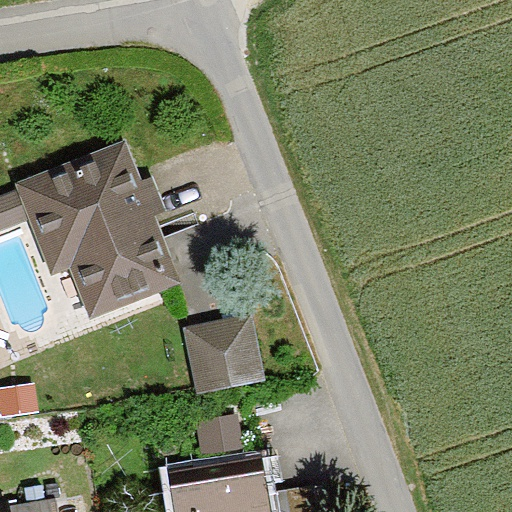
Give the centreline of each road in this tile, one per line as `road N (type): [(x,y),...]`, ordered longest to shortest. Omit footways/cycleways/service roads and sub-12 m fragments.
road 1 (residential): [(396,511),(265,165),(193,3)]
road 2 (residential): [(193,3),(0,35)]
